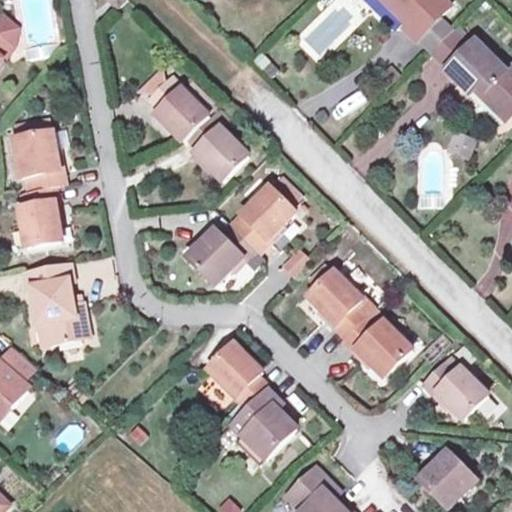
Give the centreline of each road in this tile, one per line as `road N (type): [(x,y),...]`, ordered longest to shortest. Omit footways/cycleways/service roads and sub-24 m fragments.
road 1 (residential): [(81,0),(137,279),(153,304),(173,314),(250,321),(374,443)]
road 2 (residential): [(260,95),(511,347)]
